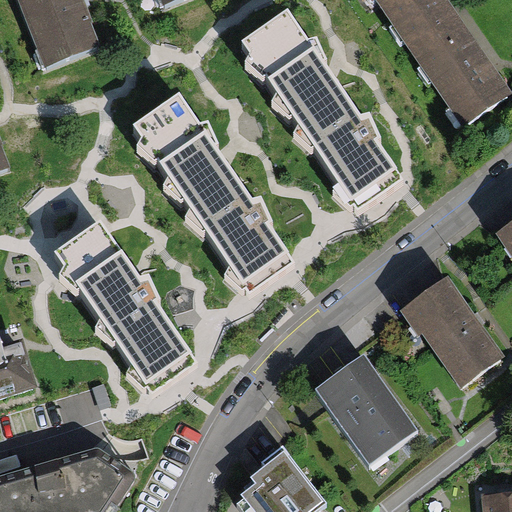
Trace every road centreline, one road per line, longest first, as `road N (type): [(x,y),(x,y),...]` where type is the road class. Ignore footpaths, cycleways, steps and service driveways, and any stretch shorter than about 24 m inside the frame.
road 1 (residential): [(191,511),(229,428),(298,343),(511,173)]
road 2 (residential): [(511,415),(389,511)]
